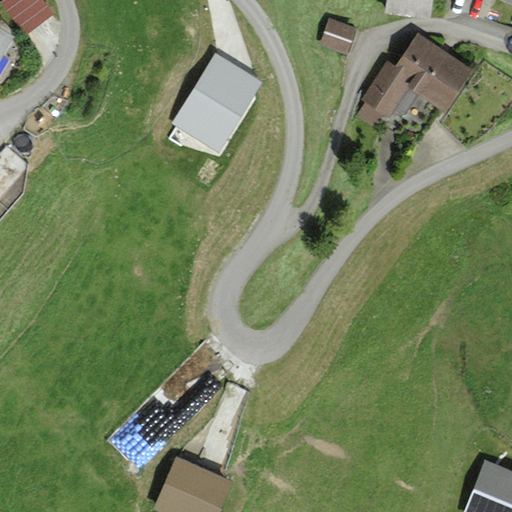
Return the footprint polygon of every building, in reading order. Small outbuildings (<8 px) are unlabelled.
[(43,0),(2,0),(1,1),(25,34),(54,14),(43,0)] [(433,0),(387,0),(386,13),(432,18),(433,0)] [(357,28),(329,18),(319,45),(348,55),(357,28)] [(0,60),(15,35),(0,25),(0,60)] [(418,33),(397,65),(416,77),(409,88),(444,112),(473,69),(418,33)] [(216,57),(176,122),(218,148),(258,83),(216,57)] [(387,58),(361,99),(365,102),(357,116),(374,127),(383,113),(390,118),(409,88),(416,77),(397,65),(387,58)] [(219,511),(233,481),(176,457),(154,510),(158,511),(219,511)] [(511,511),(511,472),(485,462),(465,511),(511,511)]
